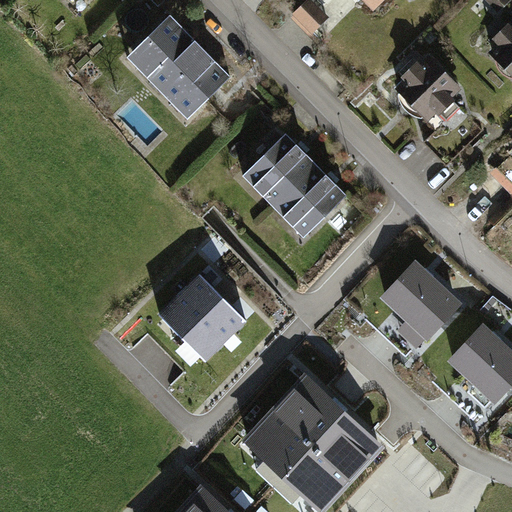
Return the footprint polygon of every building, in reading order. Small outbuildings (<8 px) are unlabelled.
[(327,18),(309,0),(295,14),(313,32),(327,18)] [(488,0),(498,11),(509,0),(488,0)] [(230,77),(170,15),(132,52),(193,113),(230,77)] [(501,45),(493,53),(500,60),(501,65),(504,70),(509,73),(511,74),(511,28),(507,25),(494,38),(501,45)] [(429,59),(399,88),(406,96),(408,101),(412,106),(416,108),(421,110),(428,117),(435,110),(446,120),(459,107),(449,96),(457,88),(429,59)] [(44,114),(18,89),(0,106),(0,150),(3,154),(44,114)] [(44,114),(3,154),(29,180),(69,140),(44,114)] [(316,164),(286,133),(247,171),(277,202),(316,164)] [(346,195),(316,164),(277,202),(308,233),(346,195)] [(457,304),(414,265),(386,296),(428,335),(457,304)] [(223,297),(200,274),(159,314),(182,337),(223,297)] [(246,320),(223,297),(182,337),(205,360),(246,320)] [(511,380),(511,356),(482,328),(453,359),(495,398),(511,380)] [(379,446),(306,378),(248,439),(322,508),(379,446)] [(226,511),(203,490),(181,511),(226,511)]
